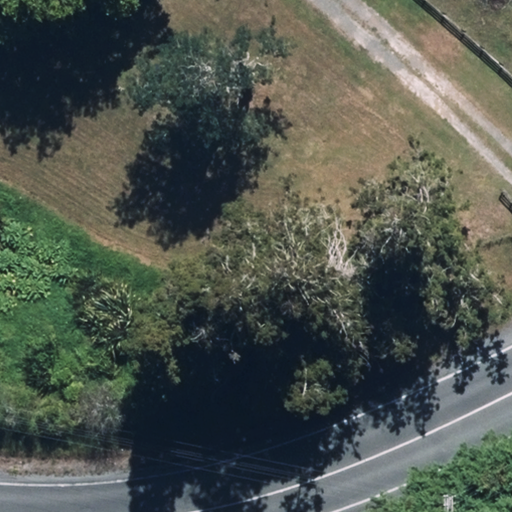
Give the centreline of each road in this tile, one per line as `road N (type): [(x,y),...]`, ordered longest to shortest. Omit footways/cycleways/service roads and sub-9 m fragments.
road 1 (secondary): [(182,511),(264,493),(511,392)]
road 2 (unknown): [(364,0),(511,144)]
